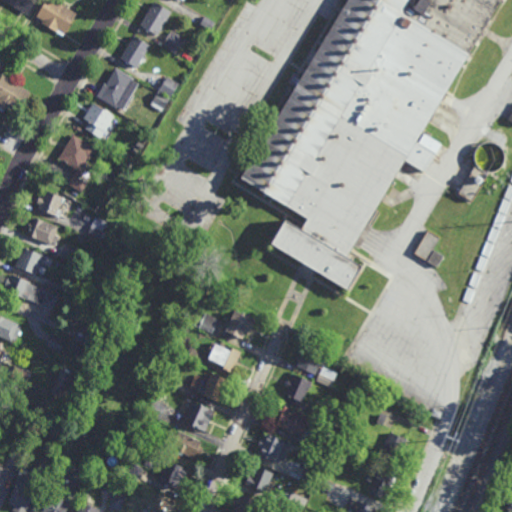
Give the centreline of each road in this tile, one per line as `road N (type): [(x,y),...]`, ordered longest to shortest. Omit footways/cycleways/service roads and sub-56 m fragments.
road 1 (residential): [(0,210),(120,0)]
road 2 (residential): [(201,511),(281,333)]
